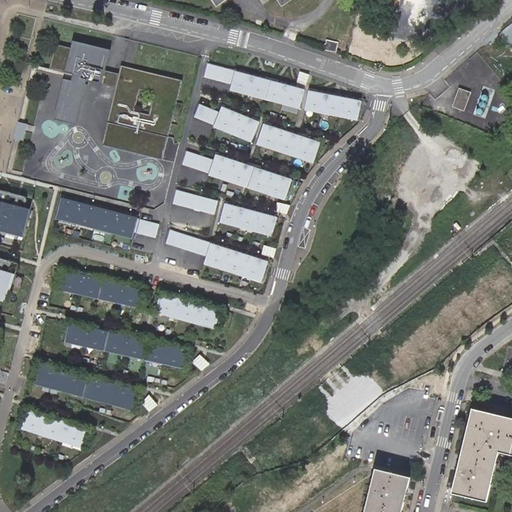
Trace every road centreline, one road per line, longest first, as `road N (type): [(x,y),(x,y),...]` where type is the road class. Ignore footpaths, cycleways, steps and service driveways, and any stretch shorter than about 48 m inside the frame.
road 1 (residential): [(274,307),(81,251),(57,254),(44,266),(0,423)]
road 2 (residential): [(383,86),(233,37),(77,0)]
road 3 (residential): [(38,511),(235,357),(274,307)]
road 4 (residential): [(274,307),(301,215),(319,182),(375,127),(383,86)]
road 5 (residential): [(511,4),(433,73),(383,86)]
road 6 (residential): [(458,378),(424,511)]
